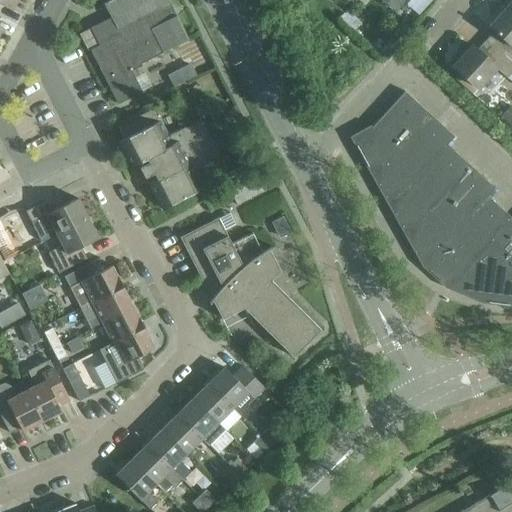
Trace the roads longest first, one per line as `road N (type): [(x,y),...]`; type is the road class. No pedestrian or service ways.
road 1 (residential): [(85,144),(188,339),(182,362),(80,459),(0,493)]
road 2 (tertiary): [(418,390),(221,0)]
road 3 (tertiary): [(418,390),(376,412),(288,511)]
road 4 (tertiary): [(291,511),(427,407)]
road 5 (residential): [(26,50),(3,88),(0,119),(27,173)]
